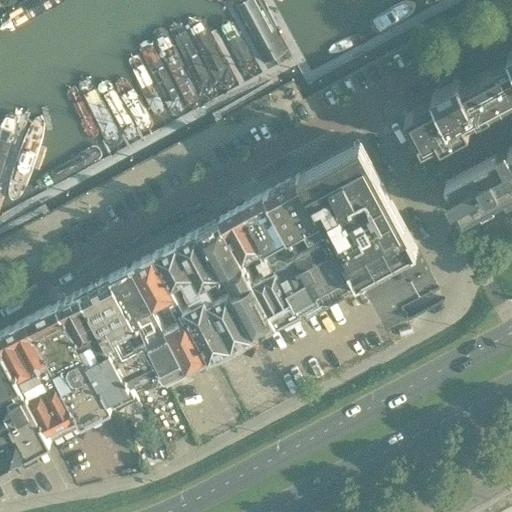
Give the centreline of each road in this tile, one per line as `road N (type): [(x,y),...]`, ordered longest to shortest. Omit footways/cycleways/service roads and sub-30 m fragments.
road 1 (residential): [(407,180),(461,280),(448,316),(171,468),(0,511)]
road 2 (residential): [(363,101),(0,296)]
road 3 (primary): [(511,332),(169,511)]
road 4 (primary): [(272,511),(511,381)]
road 5 (residential): [(511,22),(363,101)]
